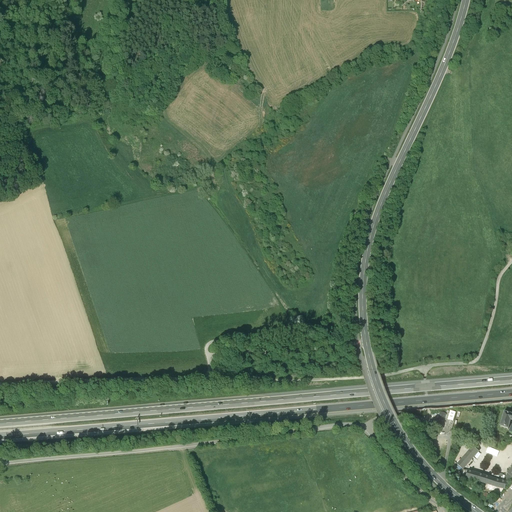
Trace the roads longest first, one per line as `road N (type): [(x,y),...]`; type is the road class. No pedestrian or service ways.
road 1 (secondary): [(476,511),(427,470),(394,425),(378,394),(361,313),(369,236),(465,0)]
road 2 (motorway): [(0,436),(511,393)]
road 3 (motorway): [(511,380),(0,422)]
road 4 (track): [(367,430),(344,424),(0,463)]
road 5 (track): [(211,380),(213,354),(365,344)]
